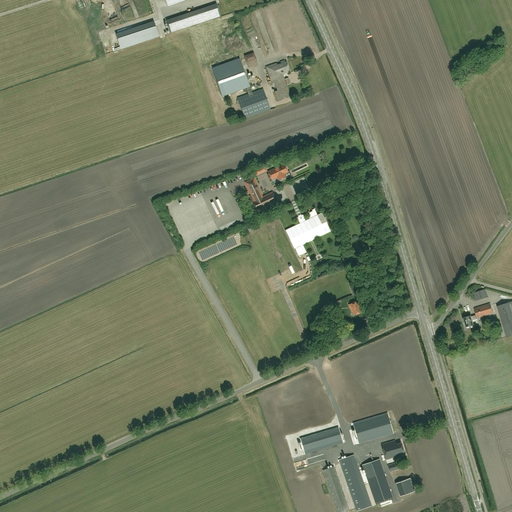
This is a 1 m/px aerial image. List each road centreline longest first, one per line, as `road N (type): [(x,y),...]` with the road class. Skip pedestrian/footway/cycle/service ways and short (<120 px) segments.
road 1 (unclassified): [(0,497),(420,311)]
road 2 (unknown): [(261,381),(190,250),(191,236),(373,157)]
road 3 (tertiary): [(420,311),(358,109),(309,0)]
road 4 (tertiary): [(479,511),(426,331)]
road 5 (unclassified): [(426,331),(511,223)]
